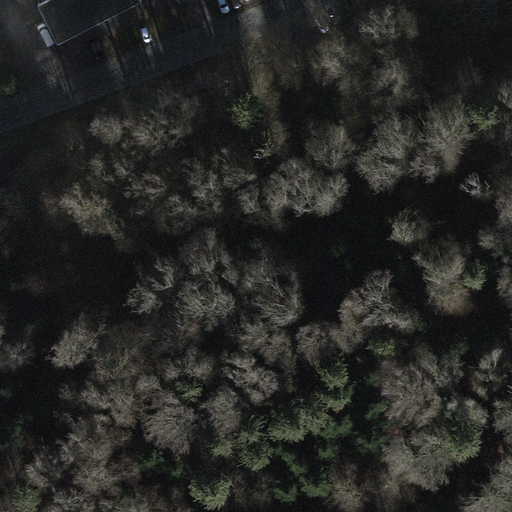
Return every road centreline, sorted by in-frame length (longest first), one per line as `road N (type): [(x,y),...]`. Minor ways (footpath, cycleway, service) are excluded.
road 1 (track): [(305,0),(292,20),(0,225)]
road 2 (residential): [(298,0),(0,124)]
road 3 (track): [(228,511),(305,493),(377,511)]
